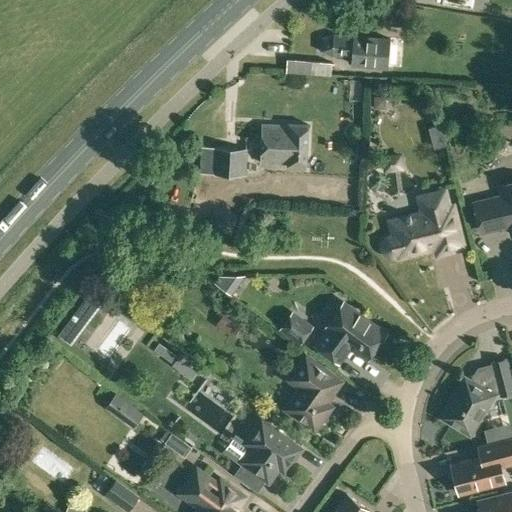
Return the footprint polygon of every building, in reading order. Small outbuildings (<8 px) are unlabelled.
[(390,11),(389,25),(404,26),(405,12),(390,11)] [(387,67),(389,38),(333,34),(323,37),(322,50),(332,54),(352,56),(352,64),(387,67)] [(330,75),(331,62),(287,58),(286,72),(330,75)] [(305,166),(307,124),(288,123),(288,125),(262,124),(260,161),(288,163),(287,165),(305,166)] [(246,175),(247,148),(201,146),(200,172),(212,173),(246,175)] [(511,233),(511,182),(499,186),(502,196),(474,203),(481,231),(509,224),(511,234),(511,233)] [(448,206),(443,187),(418,193),(422,212),(390,221),(393,235),(389,236),(387,236),(385,238),(384,239),(383,241),(382,243),(382,244),(382,246),(382,247),(382,249),(383,250),(384,251),(385,253),(386,254),(388,255),(389,255),(392,256),(393,256),(398,255),(399,257),(436,248),(437,253),(462,246),(452,205),(448,206)] [(105,300),(91,290),(59,333),(73,343),(105,300)] [(367,358),(385,333),(343,302),(325,327),(327,329),(315,345),(334,359),(344,346),(349,345),(367,358)] [(300,345),(313,326),(291,310),(278,330),(300,345)] [(190,378),(200,366),(181,352),(171,364),(190,378)] [(314,430),(332,405),(326,401),(341,380),(305,354),(287,379),(299,387),(283,408),(314,430)] [(511,391),(511,384),(505,358),(491,362),(496,381),(485,385),(482,388),(464,378),(441,416),(469,433),(491,395),(499,393),(500,395),(511,391)] [(239,460),(239,461),(241,462),(264,479),(268,482),(278,468),(284,472),(301,448),(261,418),(246,438),(252,442),(239,460)] [(458,493),(503,481),(499,465),(511,462),(511,435),(478,445),(481,456),(451,464),(458,493)] [(216,482),(196,468),(178,493),(198,507),(194,511),(238,511),(235,509),(245,496),(220,478),(216,482)] [(127,511),(138,495),(116,479),(104,494),(127,511)] [(511,511),(511,489),(495,494),(478,498),(481,511),(476,511),(511,511)] [(346,494),(333,511),(370,511),(371,511),(346,494)] [(85,511),(86,511),(70,502),(64,511),(85,511)]
